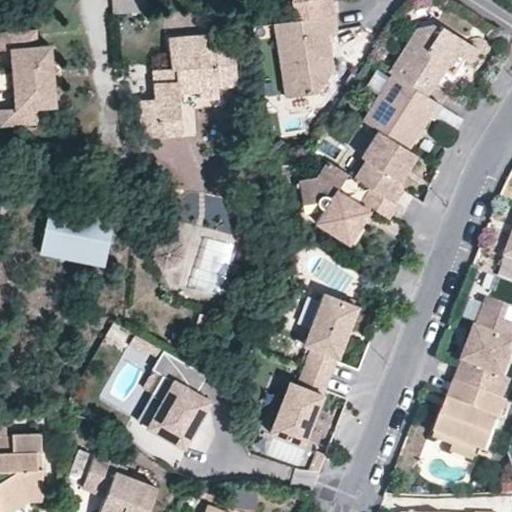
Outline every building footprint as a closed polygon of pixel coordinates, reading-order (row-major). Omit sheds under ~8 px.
[(148,11),(148,0),(113,0),(114,13),(148,11)] [(289,0),(293,21),(331,16),(328,0),(289,0)] [(164,13),(164,33),(202,32),(201,11),(164,13)] [(312,95),(325,79),(323,60),(329,59),(327,37),(334,36),(331,16),(293,21),(272,25),(283,99),(312,95)] [(418,33),(416,33),(388,76),(419,95),(428,80),(430,81),(437,70),(448,54),(457,59),(466,45),(438,27),(436,29),(432,28),(418,33)] [(54,69),(51,45),(38,46),(36,30),(9,33),(11,50),(18,110),(27,109),(28,119),(40,118),(39,108),(58,105),(55,81),(54,69)] [(0,51),(11,50),(9,33),(0,34),(0,51)] [(207,35),(170,37),(171,68),(166,69),(167,81),(155,82),(155,99),(141,100),(143,138),(161,136),(160,119),(182,118),(180,93),(199,92),(199,99),(219,98),(218,88),(237,87),(234,47),(209,49),(207,35)] [(457,59),(464,64),(473,49),(466,45),(457,59)] [(457,59),(448,54),(437,70),(446,75),(457,59)] [(325,79),(331,71),(329,59),(323,60),(325,79)] [(166,69),(154,70),(155,82),(167,81),(166,69)] [(421,118),(427,121),(436,106),(419,95),(388,76),(358,123),(360,124),(373,133),(402,150),(421,118)] [(27,109),(18,110),(2,111),(3,122),(28,119),(27,109)] [(160,119),(161,136),(183,135),(182,118),(160,119)] [(28,119),(3,122),(3,128),(29,124),(28,119)] [(366,189),(390,204),(399,190),(397,184),(395,177),(408,154),(402,150),(373,133),(358,158),(361,161),(350,179),(366,189)] [(412,157),(408,154),(395,177),(397,184),(412,157)] [(315,209),(317,211),(322,212),(312,226),(344,245),(358,222),(336,209),(341,199),(332,193),(343,175),(322,162),(311,181),(295,184),(300,206),(316,203),(315,207),(315,209)] [(394,206),(390,204),(366,189),(359,202),(367,208),(368,209),(385,219),(394,206)] [(341,199),(336,209),(358,222),(364,213),(355,207),(341,199)] [(359,202),(355,207),(364,213),(367,208),(359,202)] [(119,231),(54,216),(43,263),(108,278),(119,231)] [(511,239),(503,262),(511,265),(511,239)] [(320,297),(312,317),(301,347),(309,350),(302,369),(328,379),(354,309),(320,297)] [(477,330),(482,332),(477,348),(472,347),(457,386),(501,403),(510,381),(504,379),(495,376),(508,343),(511,329),(511,328),(502,325),(508,309),(488,302),(477,330)] [(482,332),(477,330),(472,347),(477,348),(482,332)] [(495,376),(504,379),(511,361),(511,344),(508,343),(495,376)] [(158,347),(148,365),(164,374),(175,380),(150,424),(183,442),(207,399),(192,390),(201,371),(158,347)] [(270,434),(304,447),(328,379),(302,369),(295,389),(286,386),(275,417),(270,434)] [(175,380),(164,374),(139,418),(150,424),(175,380)] [(457,407),(453,415),(447,412),(436,439),(479,457),(485,459),(506,405),(501,403),(457,386),(450,404),(457,407)] [(457,407),(450,404),(447,412),(453,415),(457,407)] [(43,492),(42,452),(41,433),(14,434),(14,436),(0,436),(0,511),(0,509),(25,493),(43,492)] [(456,456),(454,461),(474,468),(479,457),(436,439),(433,447),(456,456)] [(156,457),(177,466),(185,449),(164,440),(156,457)] [(113,490),(110,498),(107,497),(100,511),(147,511),(157,489),(117,473),(121,463),(98,454),(83,487),(99,494),(102,486),(113,490)] [(110,498),(113,490),(102,486),(99,494),(107,497),(110,498)] [(0,511),(9,511),(27,502),(44,502),(43,492),(25,493),(0,509),(0,511)]
